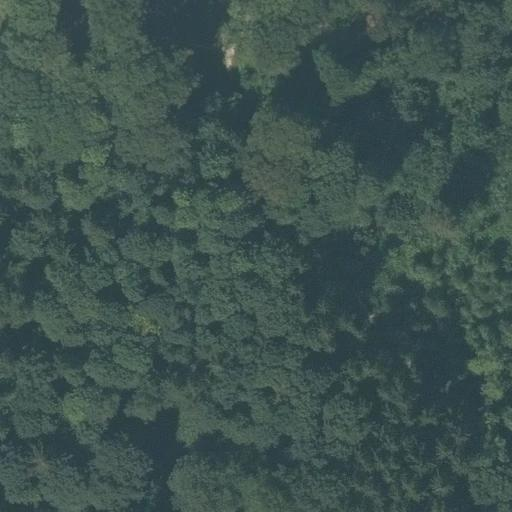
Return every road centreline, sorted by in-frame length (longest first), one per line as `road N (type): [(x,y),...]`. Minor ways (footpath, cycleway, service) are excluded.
road 1 (track): [(511,444),(408,375),(356,315),(256,165),(231,51)]
road 2 (track): [(231,51),(91,64),(20,112)]
